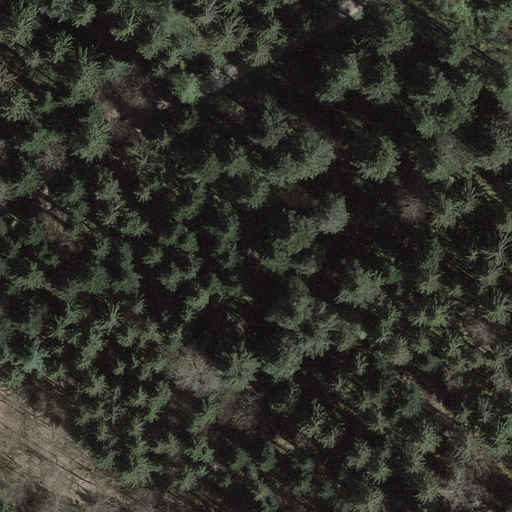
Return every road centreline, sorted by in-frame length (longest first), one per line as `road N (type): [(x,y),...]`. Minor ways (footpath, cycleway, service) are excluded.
road 1 (track): [(358,0),(0,190)]
road 2 (track): [(511,400),(413,463),(386,511)]
